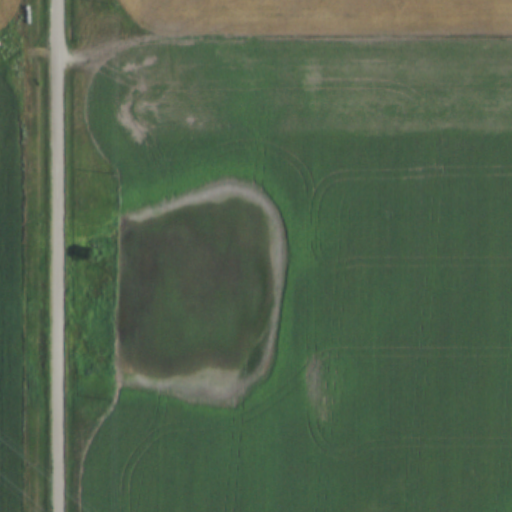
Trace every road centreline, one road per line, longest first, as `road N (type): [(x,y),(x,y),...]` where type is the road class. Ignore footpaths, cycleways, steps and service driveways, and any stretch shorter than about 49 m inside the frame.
road 1 (tertiary): [(56,511),(57,0)]
road 2 (track): [(57,73),(114,46),(146,41),(511,33)]
